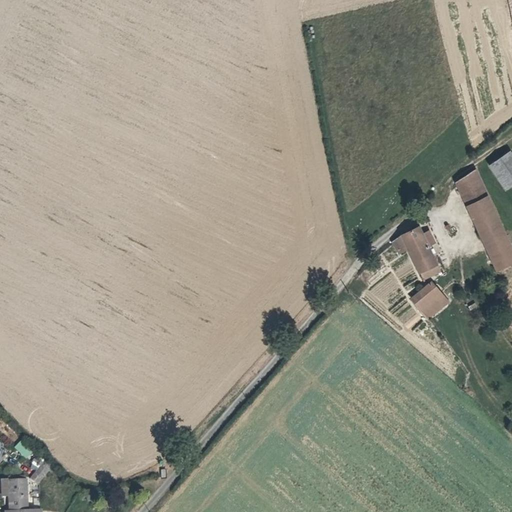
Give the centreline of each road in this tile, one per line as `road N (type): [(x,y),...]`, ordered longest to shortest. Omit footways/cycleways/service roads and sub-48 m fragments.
road 1 (unclassified): [(146,511),(366,257),(404,225)]
road 2 (track): [(404,225),(511,139)]
